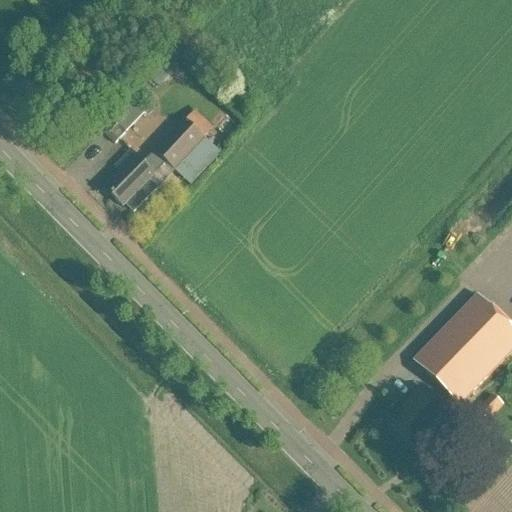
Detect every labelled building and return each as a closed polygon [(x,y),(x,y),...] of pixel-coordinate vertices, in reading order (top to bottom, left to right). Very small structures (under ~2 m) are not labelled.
[(114,123),(125,134),(145,114),(135,104),(114,123)] [(175,174),(203,144),(205,142),(184,123),(154,155),(156,156),(145,168),(136,160),(104,192),(123,210),(126,208),(134,216),(157,192),(149,184),(166,166),(175,174)] [(115,125),(104,137),(115,148),(126,136),(115,125)] [(414,365),(461,410),(511,357),(511,331),(479,299),(414,365)] [(416,453),(450,419),(422,390),(409,404),(412,407),(391,428),(416,453)] [(503,409),(492,399),(477,414),(487,424),(503,409)]
